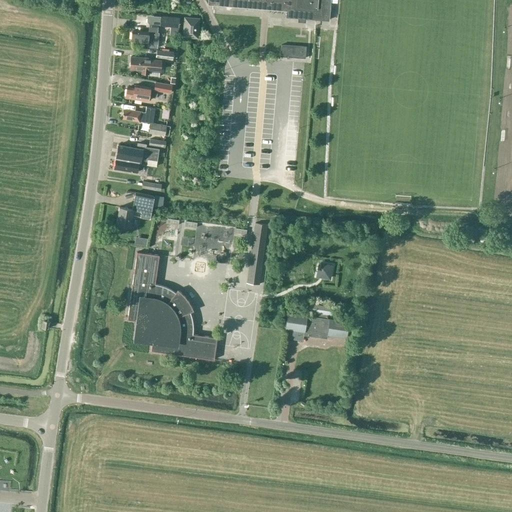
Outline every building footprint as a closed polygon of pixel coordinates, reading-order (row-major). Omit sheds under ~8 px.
[(208,0),(208,4),(287,10),(286,17),(328,20),(330,0),(208,0)] [(147,15),(146,23),(157,24),(157,15),(147,15)] [(178,37),(179,17),(160,16),(159,26),(174,27),(173,36),(178,37)] [(198,19),(185,18),(183,35),(197,37),(198,19)] [(147,43),(147,44),(147,46),(152,46),(152,44),(158,45),(159,33),(158,33),(158,25),(149,24),(148,32),(132,31),(131,42),(147,43)] [(281,45),(280,56),(305,58),(306,47),(281,45)] [(155,58),(172,60),(173,58),(177,58),(178,49),(169,48),(169,50),(156,48),(155,58)] [(129,66),(130,67),(129,69),(141,70),(141,74),(159,75),(161,59),(130,57),(130,63),(129,64),(129,66)] [(295,65),(286,64),(286,73),(295,73),(295,65)] [(134,85),(134,89),(127,88),(125,97),(141,100),(141,99),(148,100),(148,96),(157,98),(158,91),(171,94),(172,85),(155,82),(154,88),(134,85)] [(140,112),(124,109),(122,118),(139,121),(150,123),(153,123),(155,109),(146,107),(145,113),(140,112)] [(153,123),(150,123),(148,133),(164,136),(166,126),(153,123)] [(165,141),(149,139),(149,145),(164,147),(165,141)] [(141,158),(148,160),(157,161),(159,149),(145,146),(146,144),(137,143),(137,148),(118,145),(116,157),(140,162),(141,158)] [(116,157),(114,169),(137,173),(137,169),(143,170),(144,165),(147,165),(148,160),(141,158),(140,162),(116,157)] [(142,188),(161,191),(162,184),(143,181),(142,188)] [(132,209),(119,207),(116,224),(130,226),(132,216),(149,219),(153,196),(135,192),(132,209)] [(167,218),(166,226),(177,227),(178,220),(167,218)] [(184,228),(195,229),(196,222),(185,221),(184,228)] [(255,223),(247,283),(259,285),(267,225),(255,223)] [(245,237),(245,228),(234,228),(234,237),(245,237)] [(229,263),(230,231),(225,230),(224,239),(209,238),(208,262),(229,263)] [(136,252),(127,319),(137,321),(135,334),(136,334),(136,337),(139,338),(139,339),(152,341),(151,351),(214,360),(217,338),(192,334),(193,330),(192,322),(190,312),(193,311),(190,304),(188,301),(183,295),(177,290),(175,292),(169,288),(165,287),(162,286),(154,284),(159,255),(136,252)] [(349,322),(326,318),(327,315),(331,316),(332,307),(308,303),(307,312),(313,313),(313,316),(287,312),(284,329),(304,332),(303,335),(326,339),(327,335),(346,338),(349,322)]
